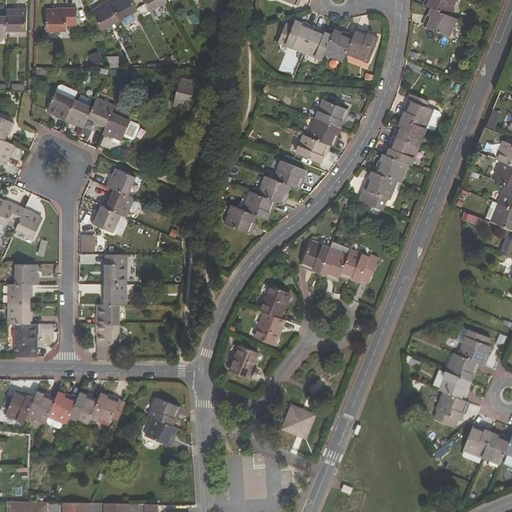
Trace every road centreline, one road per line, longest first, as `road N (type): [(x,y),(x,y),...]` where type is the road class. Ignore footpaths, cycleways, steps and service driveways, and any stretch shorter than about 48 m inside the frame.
road 1 (tertiary): [(511,14),(306,511)]
road 2 (residential): [(200,370),(242,272),(323,197),(372,128),(396,46),(397,5)]
road 3 (residential): [(67,369),(67,193)]
road 4 (residential): [(201,384),(262,409),(279,372),(319,334)]
road 5 (residential): [(67,369),(200,370)]
road 6 (residential): [(209,511),(201,384)]
